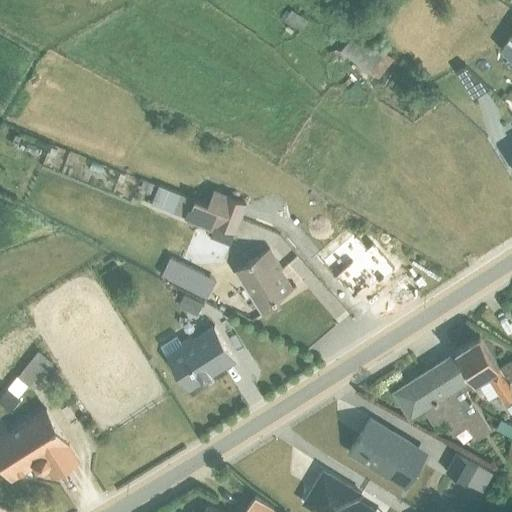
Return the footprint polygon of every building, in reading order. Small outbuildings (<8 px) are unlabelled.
[(292,8),(285,18),(303,30),(310,20),(292,8)] [(357,29),(342,49),(380,78),(394,57),(357,29)] [(511,33),(501,49),(511,58),(511,33)] [(460,69),(457,71),(474,98),(485,91),(491,87),(481,78),(467,65),(460,69)] [(242,217),(209,204),(159,184),(151,203),(186,217),(186,219),(213,230),(211,236),(230,243),(235,231),(237,232),(242,217)] [(209,204),(242,217),(248,201),(215,188),(209,204)] [(272,246),(236,268),(265,312),(282,301),(279,297),(297,286),(272,246)] [(354,268),(374,306),(413,284),(393,247),(354,268)] [(171,256),(162,274),(207,296),(216,278),(171,256)] [(185,293),(179,306),(198,314),(204,301),(185,293)] [(178,334),(161,345),(189,388),(203,379),(204,380),(213,375),(212,374),(236,358),(215,325),(194,337),(192,334),(181,340),(178,334)] [(462,359),(477,382),(488,375),(511,411),(511,358),(500,365),(481,335),(457,351),(462,359)] [(18,375),(0,396),(0,400),(11,410),(21,398),(19,397),(30,384),(34,388),(54,362),(39,350),(19,376),(18,375)] [(452,366),(462,359),(457,351),(437,363),(450,384),(459,378),(452,366)] [(450,384),(437,363),(395,390),(413,418),(426,410),(436,426),(446,419),(455,433),(469,424),(477,437),(493,427),(468,387),(477,382),(462,359),(452,366),(459,378),(450,384)] [(0,444),(51,413),(47,407),(10,430),(8,427),(0,432),(0,444)] [(51,413),(0,444),(0,457),(13,477),(36,463),(39,467),(45,469),(49,466),(55,474),(80,459),(51,413)] [(372,415),(349,452),(407,488),(429,450),(372,415)] [(511,422),(501,417),(496,427),(511,435),(511,422)] [(457,450),(446,469),(484,490),(494,471),(457,450)] [(321,474),(305,501),(322,511),(385,511),(361,498),(364,493),(330,472),(327,477),(321,474)] [(242,511),(271,511),(275,507),(256,493),(242,511)] [(225,511),(210,502),(202,511),(225,511)]
